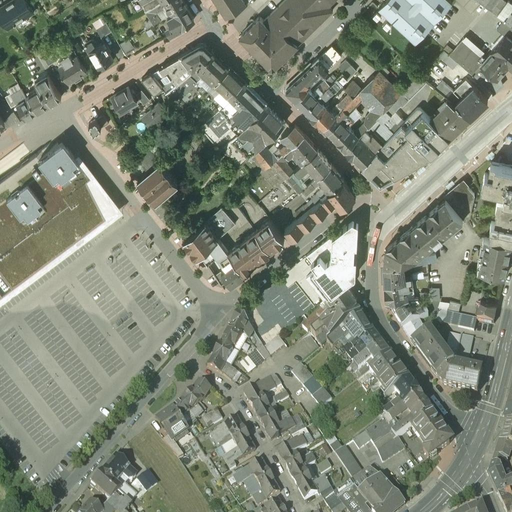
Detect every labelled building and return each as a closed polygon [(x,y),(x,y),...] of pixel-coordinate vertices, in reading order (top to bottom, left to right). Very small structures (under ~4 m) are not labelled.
[(27,0),(10,0),(0,6),(0,14),(8,28),(34,11),(27,0)] [(131,0),(138,10),(144,6),(146,9),(161,0),(131,0)] [(161,0),(146,9),(144,10),(150,19),(153,25),(160,21),(155,13),(161,10),(162,12),(165,10),(163,8),(166,7),(171,14),(172,14),(186,6),(182,0),(161,0)] [(214,0),(225,15),(230,16),(246,3),(246,2),(248,0),(214,0)] [(284,0),(263,21),(259,17),(239,37),(269,66),(276,66),(333,10),(329,5),(334,0),(284,0)] [(449,0),(386,0),(379,8),(415,42),(452,2),(449,0)] [(507,1),(505,0),(477,0),(497,14),(502,8),(507,1)] [(507,1),(502,8),(497,14),(504,19),(505,19),(510,12),(510,11),(511,8),(511,4),(507,1)] [(186,6),(172,14),(177,23),(181,29),(193,22),(193,18),(186,6)] [(381,14),(377,10),(373,15),(377,19),(381,14)] [(153,25),(150,19),(143,23),(147,28),(153,25)] [(511,24),(505,19),(504,19),(497,29),(505,35),(506,34),(511,38),(511,24)] [(392,24),(387,20),(383,24),(388,28),(392,24)] [(105,21),(95,28),(101,37),(111,31),(105,21)] [(177,23),(167,29),(170,35),(181,29),(177,23)] [(485,58),(481,63),(498,78),(499,76),(508,65),(511,67),(511,38),(506,34),(505,35),(485,58)] [(135,48),(129,38),(119,44),(126,54),(135,48)] [(462,38),(449,54),(453,58),(459,62),(472,47),(462,38)] [(104,41),(96,46),(92,39),(85,43),(99,67),(114,58),(110,51),(111,51),(108,44),(106,45),(104,41)] [(202,44),(142,78),(154,93),(162,87),(165,91),(171,87),(212,54),(202,44)] [(332,45),(319,57),(328,67),(341,55),(332,45)] [(498,78),(481,63),(485,58),(472,47),(459,62),(495,93),(503,85),(499,76),(498,78)] [(49,50),(43,54),(49,65),(56,61),(49,50)] [(449,54),(444,50),(438,55),(448,63),(453,58),(449,54)] [(227,67),(212,54),(171,87),(177,95),(202,75),(211,84),(227,67)] [(78,55),(71,59),(69,56),(64,59),(65,62),(59,66),(69,81),(87,70),(78,55)] [(319,57),(287,87),(286,92),(294,100),(308,87),(328,67),(319,57)] [(346,60),(339,66),(343,71),(351,64),(346,60)] [(343,71),(342,72),(347,77),(356,70),(351,64),(343,71)] [(244,84),(227,67),(211,84),(207,88),(224,105),(225,105),(244,84)] [(385,76),(387,74),(381,68),(378,70),(385,76)] [(380,83),(375,89),(373,87),(360,99),(371,109),(366,115),(364,121),(357,129),(355,133),(359,136),(378,116),(377,116),(400,93),(385,76),(378,70),(373,76),(380,83)] [(322,91),(304,109),(313,118),(326,105),(329,103),(325,99),(335,89),(340,84),(347,77),(342,72),(322,91)] [(48,74),(35,82),(39,88),(26,96),(27,98),(36,112),(62,96),(48,74)] [(202,75),(177,95),(182,100),(178,103),(183,109),(206,89),(207,88),(211,84),(202,75)] [(418,75),(403,90),(411,98),(427,82),(418,75)] [(360,88),(355,94),(360,99),(373,87),(375,89),(380,83),(373,76),(360,88)] [(474,85),(473,85),(466,78),(453,90),(460,98),(456,102),(470,117),(488,100),(474,85)] [(325,79),(318,86),(322,91),(330,84),(325,79)] [(352,80),(344,87),(348,91),(338,102),(342,107),(343,106),(355,94),(360,88),(352,80)] [(453,90),(442,81),(436,89),(449,100),(454,104),(456,102),(460,98),(453,90)] [(263,102),(244,84),(225,105),(238,117),(232,124),(235,128),(237,129),(239,131),(245,126),(266,105),(263,102)] [(340,84),(335,89),(338,93),(344,88),(340,84)] [(128,86),(112,96),(121,112),(128,108),(127,107),(137,101),(128,86)] [(313,92),(308,87),(294,100),(304,109),(322,91),(318,86),(314,90),(313,92)] [(177,95),(171,87),(165,91),(162,93),(165,101),(177,95)] [(183,109),(182,109),(186,114),(192,110),(203,123),(219,109),(224,105),(207,88),(206,89),(183,109)] [(400,93),(377,116),(378,116),(383,122),(407,100),(408,101),(411,98),(403,90),(400,93)] [(150,100),(142,91),(137,95),(143,105),(150,100)] [(27,98),(22,101),(20,98),(15,101),(17,104),(11,108),(20,121),(36,112),(27,98)] [(449,100),(431,118),(449,137),(470,117),(456,102),(454,104),(449,100)] [(159,102),(142,116),(151,127),(160,119),(161,120),(169,113),(159,102)] [(332,111),(326,105),(313,118),(327,132),(340,119),(335,114),(342,107),(338,102),(333,107),(332,111)] [(348,111),(340,118),(346,123),(348,121),(349,123),(361,111),(355,104),(348,111)] [(245,126),(239,131),(222,146),(221,147),(239,166),(243,163),(243,162),(250,156),(264,145),(264,144),(285,123),(266,105),(245,126)] [(342,107),(335,114),(340,119),(340,118),(348,111),(343,106),(342,107)] [(393,132),(362,165),(381,183),(432,153),(430,150),(428,149),(433,143),(438,148),(449,137),(431,118),(430,117),(429,117),(420,107),(417,107),(407,118),(411,122),(406,128),(402,124),(393,132)] [(219,109),(203,123),(199,127),(215,145),(218,142),(235,128),(232,124),(219,109)] [(96,118),(102,127),(109,122),(104,114),(96,118)] [(359,136),(346,150),(362,165),(393,132),(389,128),(383,122),(378,116),(359,136)] [(96,118),(89,123),(94,131),(102,127),(96,118)] [(346,123),(340,118),(340,119),(327,132),(346,150),(359,136),(355,133),(346,123)] [(396,122),(389,128),(393,132),(402,124),(402,123),(405,120),(402,118),(397,123),(396,122)] [(295,124),(281,137),(284,141),(286,141),(288,143),(286,145),(285,144),(280,148),(284,152),(304,135),(295,124)] [(235,128),(218,142),(220,144),(222,146),(239,131),(237,129),(235,128)] [(318,150),(304,135),(284,152),(278,157),(263,171),(261,172),(267,180),(275,173),(287,163),(285,161),(293,155),(293,152),(295,150),(305,162),(318,150)] [(0,304),(98,230),(122,211),(77,153),(73,156),(61,140),(54,145),(51,142),(0,180),(0,304)] [(264,145),(250,156),(263,171),(278,157),(274,153),(273,155),(264,144),(264,145)] [(280,148),(274,153),(278,157),(284,152),(280,148)] [(331,166),(318,150),(305,162),(294,171),(285,179),(290,184),(299,177),(307,170),(307,167),(308,165),(318,177),(331,166)] [(492,151),(485,157),(488,160),(494,154),(492,151)] [(161,164),(159,161),(137,179),(140,182),(157,201),(178,183),(161,164)] [(511,166),(491,162),(488,173),(484,172),(482,186),(504,191),(502,199),(511,201),(511,166)] [(287,163),(275,173),(282,182),(285,179),(294,171),(287,163)] [(423,165),(416,171),(419,174),(426,168),(423,165)] [(318,177),(317,178),(324,186),(324,189),(322,189),(317,193),(321,198),(343,179),(331,166),(318,177)] [(275,173),(267,180),(274,189),(282,182),(275,173)] [(307,187),(299,177),(290,184),(299,194),(304,189),(307,187)] [(409,178),(402,184),(405,187),(411,181),(409,178)] [(307,210),(285,229),(293,241),(338,205),(341,208),(356,195),(343,179),(321,198),(307,210)] [(452,180),(445,185),(448,188),(454,183),(452,180)] [(474,195),(462,181),(445,197),(463,218),(465,220),(469,217),(474,195)] [(312,198),(304,189),(299,194),(307,202),(307,203),(313,199),(312,198)] [(313,199),(307,203),(307,202),(303,206),(307,210),(321,198),(317,193),(312,198),(313,199)] [(445,197),(385,248),(383,265),(405,261),(416,258),(416,257),(411,258),(410,255),(411,255),(418,249),(422,253),(463,218),(445,197)] [(498,198),(495,210),(497,211),(494,222),(491,222),(490,226),(492,226),(489,238),(511,243),(511,201),(502,199),(498,198)] [(235,223),(218,238),(228,252),(255,231),(233,203),(225,203),(221,207),(235,223)] [(221,207),(184,240),(197,257),(201,254),(201,253),(218,238),(235,223),(221,207)] [(284,239),(270,220),(256,230),(270,249),(284,239)] [(352,220),(315,249),(326,262),(318,269),(315,271),(328,290),(331,294),(356,275),(356,252),(358,223),(352,220)] [(255,231),(228,252),(235,261),(243,271),(270,249),(256,230),(255,231)] [(489,238),(486,237),(479,271),(505,277),(511,243),(489,238)] [(228,252),(218,238),(201,253),(201,254),(206,262),(215,256),(225,269),(235,261),(228,252)] [(326,262),(315,249),(294,266),(299,273),(313,262),(318,269),(326,262)] [(416,258),(417,265),(434,262),(437,260),(436,253),(416,258)] [(225,269),(221,272),(231,285),(245,274),(243,271),(235,261),(225,269)] [(383,265),(383,266),(384,284),(412,280),(411,276),(405,277),(403,264),(405,263),(405,261),(383,265)] [(427,267),(417,269),(419,279),(429,277),(427,267)] [(295,280),(288,271),(257,296),(264,305),(295,280)] [(322,294),(328,290),(315,271),(284,297),(297,315),(322,294)] [(326,298),(319,303),(325,311),(317,317),(318,318),(321,323),(324,321),(339,310),(350,302),(356,298),(349,288),(354,284),(355,281),(356,275),(331,294),(326,298)] [(412,280),(384,284),(386,301),(391,300),(391,301),(408,299),(406,291),(404,292),(403,288),(413,286),(412,280)] [(328,290),(322,294),(326,298),(331,294),(328,290)] [(408,299),(391,301),(391,300),(386,301),(395,317),(412,308),(421,303),(418,298),(408,299)] [(250,300),(239,309),(248,324),(252,329),(256,327),(257,324),(254,320),(260,316),(250,300)] [(461,304),(450,301),(448,313),(458,315),(461,304)] [(497,305),(480,301),(476,319),(477,320),(493,323),(497,305)] [(339,310),(324,321),(321,323),(317,327),(310,332),(321,346),(343,329),(348,324),(360,316),(350,302),(339,310)] [(412,308),(395,317),(402,328),(411,324),(419,321),(423,319),(428,317),(426,313),(420,315),(420,316),(417,317),(412,308)] [(239,309),(230,326),(243,333),(248,324),(239,309)] [(458,315),(448,313),(446,319),(442,324),(462,328),(465,317),(458,315)] [(371,330),(361,315),(360,316),(348,324),(343,329),(348,336),(346,338),(345,337),(338,343),(338,344),(337,345),(338,347),(343,353),(357,341),(371,330)] [(476,319),(465,317),(462,328),(474,331),(477,320),(476,319)] [(318,318),(313,322),(311,320),(302,327),(308,333),(317,327),(321,323),(318,318)] [(419,321),(411,324),(402,328),(410,341),(425,333),(420,324),(419,321)] [(278,322),(257,337),(264,347),(284,331),(278,322)] [(243,333),(230,326),(225,334),(238,341),(243,333)] [(373,333),(371,330),(357,341),(343,353),(338,357),(340,360),(349,360),(353,364),(380,343),(373,333)] [(444,351),(437,341),(439,339),(437,337),(435,339),(431,332),(411,343),(437,377),(454,365),(444,351)] [(337,333),(327,341),(334,350),(338,347),(337,345),(338,344),(338,343),(336,341),(340,337),(337,333)] [(238,341),(225,334),(221,342),(234,349),(238,341)] [(460,337),(449,334),(446,350),(444,351),(454,365),(460,337)] [(472,337),(461,335),(460,337),(454,365),(464,367),(465,363),(467,364),(472,337)] [(278,336),(264,347),(271,357),(285,346),(278,336)] [(234,349),(221,342),(216,350),(229,357),(234,349)] [(388,353),(380,343),(353,364),(358,370),(371,359),(374,364),(388,353)] [(229,357),(216,350),(212,357),(225,365),(229,357)] [(263,362),(254,351),(247,357),(255,368),(263,362)] [(390,356),(369,371),(374,378),(362,386),(366,392),(377,384),(378,384),(399,368),(390,356)] [(225,365),(212,357),(207,366),(225,376),(229,379),(232,373),(234,370),(225,365)] [(255,368),(247,357),(239,363),(248,374),(255,368)] [(313,378),(301,364),(291,372),(303,386),(313,378)] [(464,367),(454,365),(437,377),(443,386),(477,393),(482,371),(464,367)] [(399,368),(378,384),(387,397),(394,391),(409,381),(399,368)] [(313,378),(303,386),(312,397),(321,389),(313,378)] [(199,380),(193,388),(205,398),(206,397),(211,389),(199,380)] [(419,394),(409,381),(394,391),(397,395),(395,397),(397,400),(400,399),(401,399),(400,403),(403,407),(419,394)] [(261,383),(256,385),(261,394),(266,391),(261,383)] [(256,385),(243,393),(248,401),(261,394),(256,385)] [(205,398),(193,388),(187,395),(197,406),(205,398)] [(216,392),(211,389),(206,397),(210,400),(211,399),(212,400),(214,398),(212,397),(216,392)] [(261,394),(248,401),(253,409),(266,402),(261,394)] [(403,407),(397,411),(401,417),(402,415),(407,411),(410,415),(409,416),(409,418),(408,419),(409,421),(408,421),(407,420),(406,420),(405,421),(398,426),(394,428),(396,430),(392,433),(392,435),(393,437),(394,438),(396,439),(410,428),(432,412),(419,394),(403,407)] [(197,406),(187,395),(180,401),(190,413),(197,406)] [(190,413),(180,401),(172,406),(173,408),(181,419),(190,413)] [(266,402),(253,409),(257,417),(270,410),(266,402)] [(398,403),(391,408),(395,412),(397,411),(403,407),(400,403),(398,403)] [(181,419),(173,408),(157,420),(171,441),(188,430),(181,419)] [(210,427),(223,419),(217,410),(204,417),(210,427)] [(270,410),(257,417),(262,425),(275,418),(270,410)] [(395,412),(380,423),(353,441),(358,449),(367,443),(369,445),(394,428),(398,426),(395,421),(401,417),(397,411),(395,412)] [(432,412),(410,428),(415,435),(418,434),(427,447),(422,451),(428,459),(449,444),(445,438),(449,435),(432,412)] [(237,417),(224,425),(228,433),(241,425),(237,417)] [(275,418),(262,425),(266,433),(279,425),(275,418)] [(511,421),(507,420),(502,443),(511,446),(511,421)] [(289,431),(284,422),(279,425),(284,434),(289,431)] [(224,425),(219,427),(224,436),(229,433),(228,433),(224,425)] [(241,425),(228,433),(229,433),(233,441),(246,433),(241,425)] [(279,425),(266,433),(271,441),(284,434),(279,425)] [(246,433),(233,441),(237,449),(250,441),(246,433)] [(250,441),(237,449),(242,457),(255,450),(250,441)] [(299,450),(295,441),(290,444),(294,452),(295,453),(299,450)] [(511,446),(502,443),(499,442),(492,464),(500,467),(503,459),(508,461),(510,455),(511,454),(511,446)] [(290,444),(277,452),(281,460),(294,452),(290,444)] [(358,467),(344,446),(335,453),(349,473),(358,467)] [(237,449),(233,451),(237,460),(242,457),(237,449)] [(294,452),(281,460),(286,468),(299,460),(295,453),(294,452)] [(299,460),(286,468),(290,476),(303,468),(304,468),(315,462),(314,462),(315,462),(310,454),(299,460)] [(135,476),(114,457),(100,472),(101,472),(120,489),(117,493),(129,503),(136,496),(126,487),(128,484),(128,481),(131,481),(135,476)] [(261,460),(248,467),(253,476),(266,468),(261,460)] [(326,460),(316,466),(321,474),(331,467),(326,460)] [(506,481),(500,467),(492,464),(489,475),(501,502),(511,496),(509,489),(511,487),(511,479),(506,481)] [(253,476),(248,467),(243,470),(248,479),(253,476)] [(358,467),(349,473),(352,479),(361,473),(358,467)] [(266,468),(253,476),(257,484),(270,476),(266,468)] [(303,468),(290,476),(295,484),(308,476),(304,468),(303,468)] [(369,468),(323,500),(331,511),(341,505),(359,493),(358,492),(380,476),(369,468)] [(129,503),(117,493),(120,489),(101,472),(90,484),(94,488),(109,501),(105,506),(111,511),(124,511),(131,505),(129,503)] [(270,476),(257,484),(262,491),(275,484),(270,476)] [(308,476),(295,484),(299,491),(312,484),(308,476)] [(359,493),(341,505),(345,509),(347,511),(394,511),(404,504),(380,476),(358,492),(359,493)] [(322,490),(317,481),(312,484),(317,492),(322,490)] [(275,484),(262,491),(266,500),(280,492),(275,484)] [(312,484),(299,491),(304,500),(317,492),(312,484)] [(109,501),(94,488),(91,492),(105,506),(109,501)] [(262,491),(257,494),(262,502),(266,500),(262,491)] [(278,500),(265,507),(267,511),(276,511),(283,508),(278,500)] [(89,502),(80,511),(111,511),(105,506),(99,511),(89,502)]
